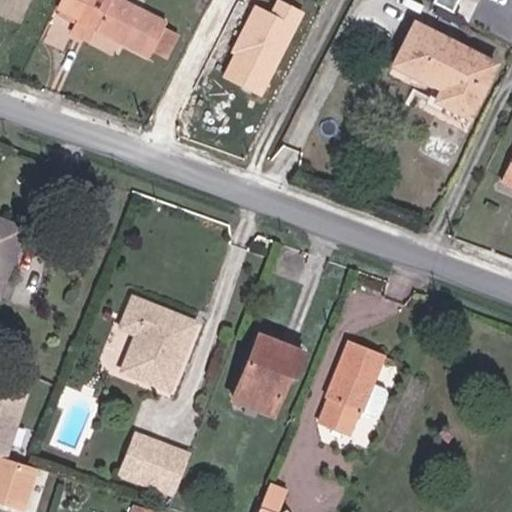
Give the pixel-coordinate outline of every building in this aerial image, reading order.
[(103,27),(100,33),(155,59),(157,54),(170,27),(173,23),(124,0),(69,0),(65,10),(82,19),(83,17),(103,27)] [(222,77),(263,98),(305,14),(278,0),(272,12),(255,4),(230,53),(234,55),(222,77)] [(435,0),(435,1),(467,15),(473,0),(435,0)] [(95,44),(100,33),(103,27),(83,17),(82,19),(75,34),(95,44)] [(422,26),(405,62),(452,84),(444,101),(476,117),(502,64),(422,26)] [(170,27),(157,54),(171,61),(184,34),(170,27)] [(6,283),(29,230),(0,217),(0,298),(6,301),(12,286),(6,283)] [(128,328),(142,298),(137,296),(122,325),(128,328)] [(197,325),(142,298),(128,328),(137,333),(133,342),(142,348),(131,372),(160,386),(170,367),(166,366),(171,355),(180,359),(197,325)] [(283,336),(278,345),(266,338),(239,392),(275,410),(295,370),(301,373),(312,350),(283,336)] [(358,337),(333,390),(338,392),(327,415),(357,428),(366,407),(370,409),(383,381),(395,354),(358,337)] [(142,348),(133,342),(121,367),(131,372),(142,348)] [(170,367),(160,386),(166,389),(180,359),(171,355),(166,366),(170,367)] [(383,381),(370,409),(386,416),(398,388),(383,381)] [(0,452),(10,456),(29,397),(0,387),(0,452)] [(110,470),(124,477),(142,440),(126,433),(110,470)] [(142,440),(124,477),(162,495),(179,458),(142,440)] [(11,461),(0,457),(0,509),(7,511),(15,511),(30,466),(11,461)] [(277,511),(287,491),(270,484),(257,511),(277,511)]
